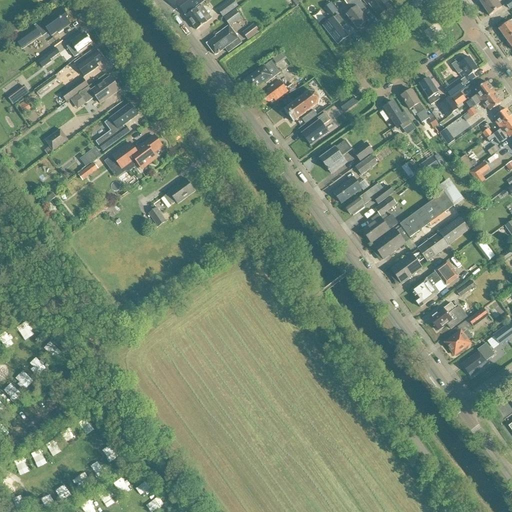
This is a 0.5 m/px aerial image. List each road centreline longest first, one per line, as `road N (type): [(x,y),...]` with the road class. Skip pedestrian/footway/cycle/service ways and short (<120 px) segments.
road 1 (unclassified): [(468,511),(89,0)]
road 2 (secondary): [(462,410),(158,0)]
road 3 (residential): [(419,0),(357,53),(357,75),(373,92),(392,89),(475,33)]
